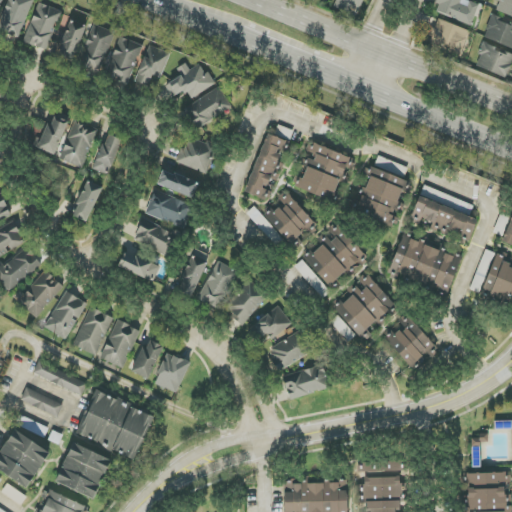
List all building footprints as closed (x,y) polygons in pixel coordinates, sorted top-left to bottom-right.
[(34,0),(8,0),(0,21),(0,30),(18,38),(34,0)] [(337,0),(335,8),(349,12),(350,8),(360,12),(364,0),(337,0)] [(480,3),(471,0),(435,0),(434,2),(440,4),(436,12),(471,26),(480,3)] [(496,11),(511,17),(511,0),(496,0),(500,1),(496,11)] [(61,11),(38,3),(24,43),(46,51),(61,11)] [(483,38),(511,48),(511,23),(491,16),(483,38)] [(87,26),(70,19),(59,45),(53,42),(50,50),(73,60),(87,26)] [(461,54),(470,31),(437,19),(429,41),(461,54)] [(113,31),(91,25),(80,66),(102,72),(113,31)] [(128,85),(143,46),(119,37),(108,65),(110,66),(106,76),(128,85)] [(506,78),(511,63),(511,54),(484,43),(475,66),(506,78)] [(171,54),(149,45),(135,81),(149,87),(154,75),(161,78),(171,54)] [(214,85),(202,64),(190,71),(186,63),(177,69),(181,76),(165,85),(172,98),(185,90),(190,99),(214,85)] [(182,111),(195,131),(232,108),(220,87),(182,111)] [(55,155),(69,118),(56,113),(52,125),(47,123),(37,149),(55,155)] [(98,130),(75,121),(60,159),(83,168),(98,130)] [(109,175),(123,140),(107,134),(93,169),(109,175)] [(286,141),(267,134),(246,193),(269,201),(272,192),(267,190),(270,179),(278,182),(284,164),(279,162),(286,141)] [(179,165),(208,173),(215,145),(185,138),(179,165)] [(354,159),(309,142),(293,186),(332,201),(340,180),(346,182),(354,159)] [(405,180),(372,168),(356,212),(396,227),(399,219),(392,216),(405,180)] [(193,198),(199,183),(163,170),(157,185),(193,198)] [(103,188),(87,180),(76,205),(69,202),(64,211),(87,222),(103,188)] [(422,193),(471,212),(473,206),(424,187),(422,193)] [(145,213),(184,229),(193,206),(155,190),(145,213)] [(294,250),(308,239),(306,237),(318,228),(288,192),(263,212),(294,250)] [(479,220),(419,197),(410,220),(423,225),(425,220),(461,234),(459,240),(470,244),(479,220)] [(0,221),(12,216),(4,200),(1,201),(0,198),(0,221)] [(495,233),(504,236),(509,217),(500,215),(495,233)] [(179,235),(143,220),(134,240),(171,256),(179,235)] [(0,255),(25,245),(15,222),(0,228),(0,255)] [(302,256),(332,289),(348,275),(350,278),(369,261),(337,225),(302,256)] [(448,297),(461,257),(402,237),(390,272),(437,288),(436,293),(448,297)] [(0,273),(15,289),(42,264),(26,247),(0,271),(0,273)] [(470,290),(481,293),(496,254),(485,250),(470,290)] [(160,265),(124,253),(118,269),(154,281),(160,265)] [(511,258),(498,253),(482,290),(511,302),(511,301),(511,258)] [(177,290),(193,297),(207,262),(192,256),(177,290)] [(237,271),(217,261),(198,300),(219,310),(237,271)] [(324,286),(302,261),(295,267),(317,292),(324,286)] [(63,285),(44,271),(26,296),(20,291),(14,300),(39,318),(63,285)] [(364,342),(371,335),(366,329),(375,321),(381,327),(399,310),(366,275),(349,291),(351,294),(334,309),(364,342)] [(244,324),(268,297),(249,280),(229,301),(227,300),(223,305),(244,324)] [(46,330),(69,340),(86,301),(63,291),(46,330)] [(74,345),(95,356),(114,319),(93,308),(74,345)] [(292,329),(282,308),(253,321),(260,338),(269,334),(271,339),(292,329)] [(385,337),(412,370),(437,349),(410,316),(385,337)] [(140,330),(117,320),(101,359),(124,369),(140,330)] [(312,352),(300,331),(267,352),(280,372),(312,352)] [(148,380),(164,347),(146,338),(130,370),(148,380)] [(190,363),(167,353),(154,384),(177,394),(190,363)] [(82,393),(86,380),(38,363),(33,376),(82,393)] [(328,389),(322,366),(283,377),(290,400),(328,389)] [(58,418),(64,404),(26,389),(21,402),(58,418)] [(79,436),(133,460),(152,416),(98,392),(79,436)] [(49,451),(12,431),(0,454),(0,471),(30,488),(49,451)] [(56,483),(95,499),(111,460),(73,443),(56,483)] [(509,473),(465,474),(465,489),(510,487),(509,473)] [(292,484),(293,493),(284,493),(284,511),(347,511),(347,483),(292,484)] [(461,496),(461,510),(511,510),(511,495),(504,495),(504,489),(469,489),(469,496),(461,496)] [(38,511),(83,511),(86,506),(50,491),(42,511),(39,511),(38,511)]
